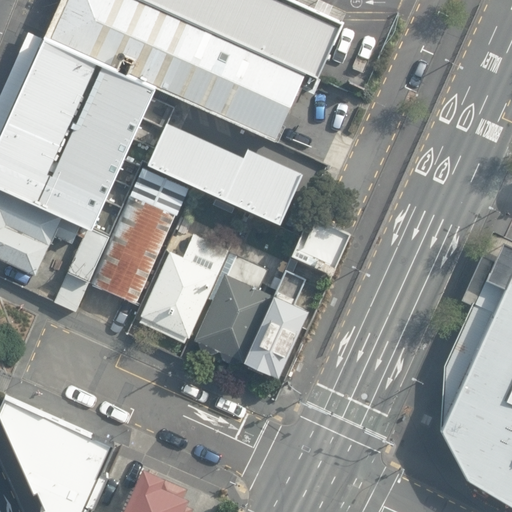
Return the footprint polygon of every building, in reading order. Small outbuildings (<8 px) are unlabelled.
[(55,0),(39,36),(277,141),(306,74),(320,78),(344,20),(297,0),(55,0)] [(152,89),(37,38),(0,121),(0,185),(112,235),(144,163),(191,184),(280,223),(304,167),(245,141),(241,149),(167,117),(172,104),(149,94),(152,89)] [(139,300),(191,184),(144,163),(112,235),(90,279),(139,300)] [(61,221),(0,196),(0,265),(34,280),(61,221)] [(347,234),(310,218),(300,238),(292,258),(329,275),(347,234)] [(106,235),(83,226),(54,295),(77,305),(106,235)] [(184,258),(169,251),(138,320),(185,341),(187,336),(189,337),(228,250),(194,235),(184,258)] [(268,272),(232,256),(193,342),(237,362),(270,290),(262,287),(268,272)] [(511,262),(498,256),(442,366),(437,431),(466,479),(511,504),(511,262)] [(306,278),(286,269),(243,363),(279,380),(310,313),(294,305),(306,278)] [(97,464),(108,439),(5,390),(0,400),(0,409),(45,511),(87,511),(88,510),(83,508),(87,499),(92,501),(107,469),(97,464)] [(165,474),(142,464),(120,511),(190,511),(193,505),(185,502),(188,494),(184,493),(186,486),(163,476),(165,474)]
